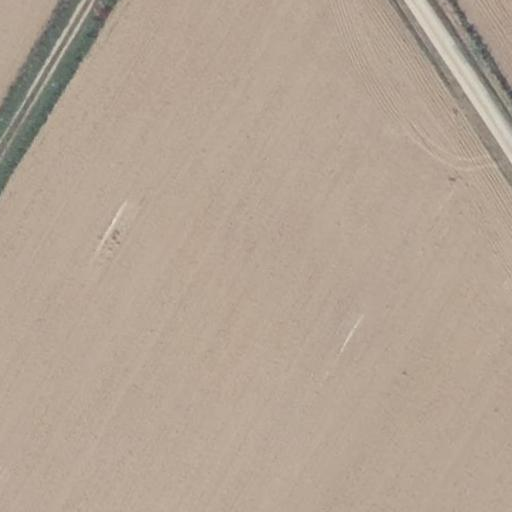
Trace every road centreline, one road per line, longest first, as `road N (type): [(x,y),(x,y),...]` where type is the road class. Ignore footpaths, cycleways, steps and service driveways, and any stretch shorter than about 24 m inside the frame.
road 1 (track): [(102,0),(0,168)]
road 2 (unclassified): [(511,140),(418,0)]
